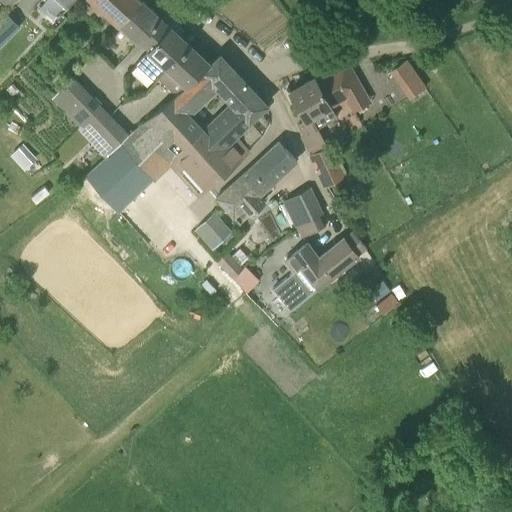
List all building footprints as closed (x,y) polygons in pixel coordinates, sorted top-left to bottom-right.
[(14,0),(10,4),(8,6),(19,16),(25,10),(47,30),(51,26),(55,29),(66,17),(61,13),(62,12),(48,0),(14,0)] [(93,0),(118,23),(139,0),(93,0)] [(142,0),(139,0),(118,23),(138,42),(161,17),(142,0)] [(0,46),(21,25),(20,24),(6,10),(0,16),(0,46)] [(159,77),(190,43),(170,25),(136,63),(155,81),(159,77)] [(190,43),(159,77),(179,95),(187,87),(211,62),(190,43)] [(234,134),(266,104),(220,55),(212,63),(188,88),(187,87),(179,95),(121,143),(120,142),(107,155),(108,156),(104,159),(82,173),(98,189),(118,174),(123,170),(141,189),(169,162),(199,196),(249,151),(234,134)] [(315,78),(314,76),(290,90),(305,118),(298,122),(305,134),(301,136),(308,149),(326,139),(321,129),(318,130),(317,127),(336,116),(330,105),(346,95),(350,102),(365,93),(349,66),(334,74),(331,69),(315,78)] [(400,84),(410,98),(426,87),(416,72),(400,84)] [(61,108),(82,86),(71,75),(51,97),(61,108)] [(91,96),(82,86),(61,108),(71,118),(91,96)] [(80,127),(101,105),(91,96),(71,118),(80,127)] [(128,134),(101,105),(80,127),(107,155),(120,142),(128,134)] [(296,159),(279,141),(217,199),(241,224),(265,201),(259,194),(296,159)] [(325,186),(344,177),(329,144),(310,153),(325,186)] [(34,160),(22,147),(12,156),(23,170),(34,160)] [(296,225),(318,214),(322,212),(310,189),(285,201),(296,225)] [(212,248),(231,230),(214,211),(194,230),(212,248)] [(296,225),(302,236),(324,225),(318,214),(296,225)] [(318,286),(366,248),(352,230),(319,257),(307,242),(285,259),(294,270),(300,265),(318,286)] [(233,279),(241,270),(242,269),(230,257),(227,254),(217,264),(233,279)] [(368,287),(379,300),(389,292),(378,279),(368,287)] [(376,305),(383,314),(399,301),(392,292),(376,305)]
